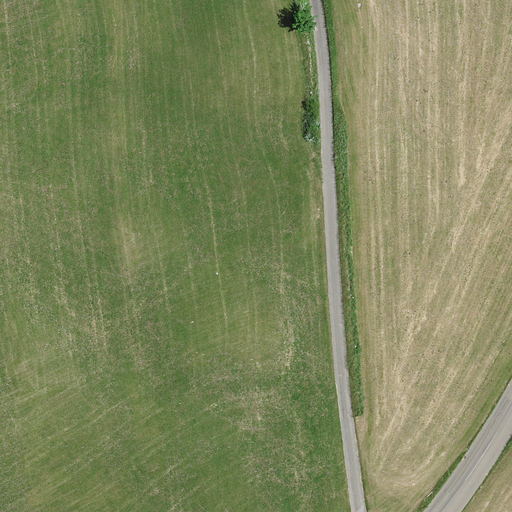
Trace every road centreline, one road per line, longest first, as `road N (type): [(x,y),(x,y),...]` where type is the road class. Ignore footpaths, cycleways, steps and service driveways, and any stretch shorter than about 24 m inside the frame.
road 1 (unclassified): [(313,0),(340,381),(359,511)]
road 2 (tertiary): [(441,511),(511,405)]
